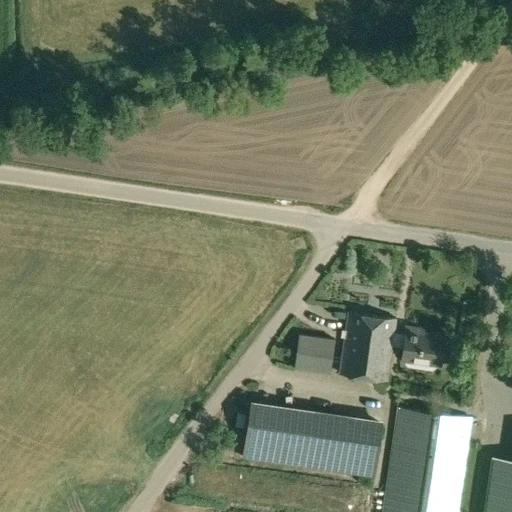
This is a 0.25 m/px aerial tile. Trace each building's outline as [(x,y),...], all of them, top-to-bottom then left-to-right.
[(436,367),(437,363),(441,363),(445,336),(423,333),(423,330),(406,327),(405,333),(394,332),(396,318),(348,311),(339,372),(388,379),(392,345),(403,346),(402,358),(417,360),(417,364),(420,368),(432,370),(436,367)] [(294,367),(330,372),(335,338),(299,332),(294,367)] [(243,455),(373,474),(381,421),(251,402),(243,455)] [(382,511),(457,511),(472,416),(398,406),(382,511)] [(204,450),(233,455),(235,442),(209,437),(204,450)] [(487,511),(511,511),(511,457),(496,455),(487,511)]
